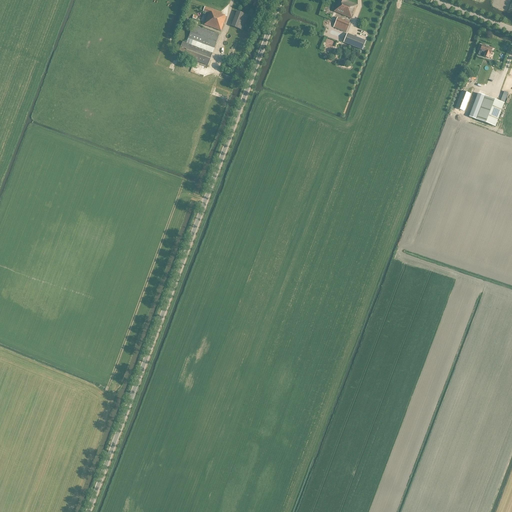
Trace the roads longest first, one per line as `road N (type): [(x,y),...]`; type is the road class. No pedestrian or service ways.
road 1 (unclassified): [(89,511),(280,0)]
road 2 (track): [(108,386),(179,191)]
road 3 (track): [(179,191),(227,25)]
